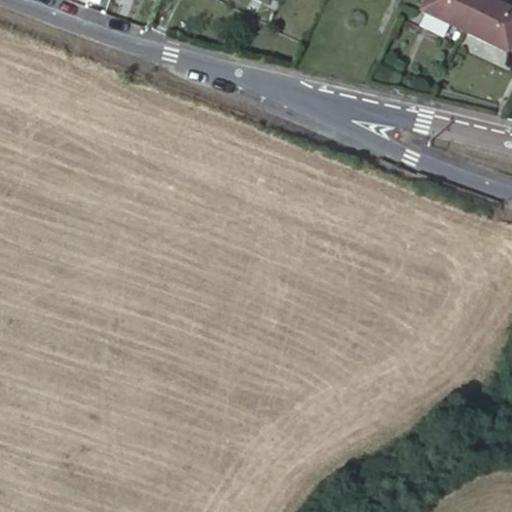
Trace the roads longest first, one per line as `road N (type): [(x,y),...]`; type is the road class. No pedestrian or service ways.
road 1 (residential): [(219,76),(411,153),(511,182)]
road 2 (residential): [(219,76),(511,140)]
road 3 (residential): [(18,0),(219,76)]
